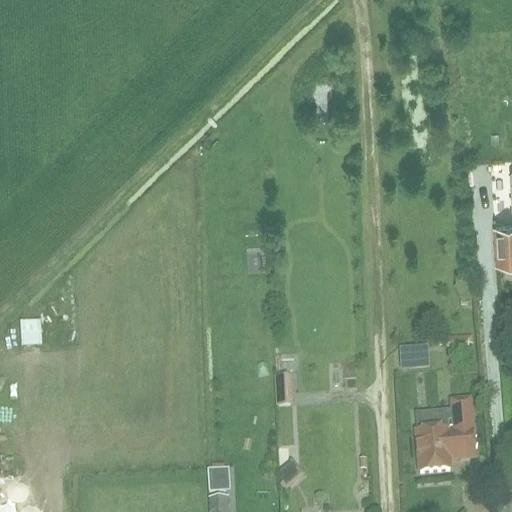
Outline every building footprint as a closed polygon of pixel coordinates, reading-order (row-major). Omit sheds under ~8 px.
[(511,226),(494,227),(495,251),(496,263),(511,262),(511,196),(511,205),(511,226)] [(45,322),(23,323),(24,350),(46,349),(45,322)] [(439,348),(473,345),(472,336),(438,338),(439,348)] [(432,349),(403,350),(404,371),(433,370),(432,349)] [(357,382),(357,365),(346,365),(346,382),(357,382)] [(276,407),(292,407),(290,377),(274,378),(276,407)] [(452,400),(455,434),(447,435),(447,432),(415,435),(419,474),(450,471),(449,461),(474,459),(471,433),(468,399),(452,400)] [(281,486),(286,492),(305,476),(293,462),(280,474),(281,486)] [(208,499),(209,511),(217,511),(229,511),(229,498),(208,499)]
